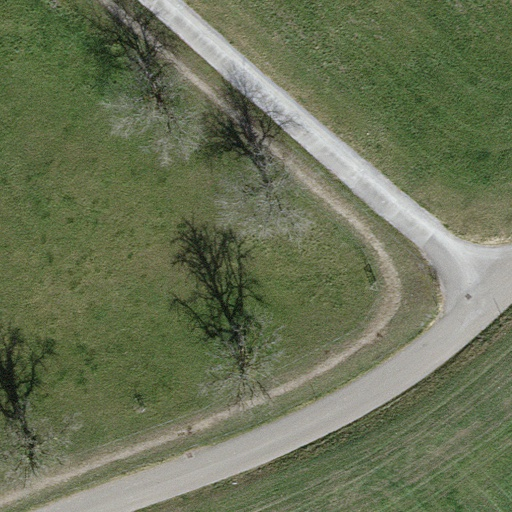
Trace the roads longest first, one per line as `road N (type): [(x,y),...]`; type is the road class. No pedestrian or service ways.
road 1 (unclassified): [(86,511),(251,451),(373,391),(511,279)]
road 2 (track): [(494,295),(156,0)]
